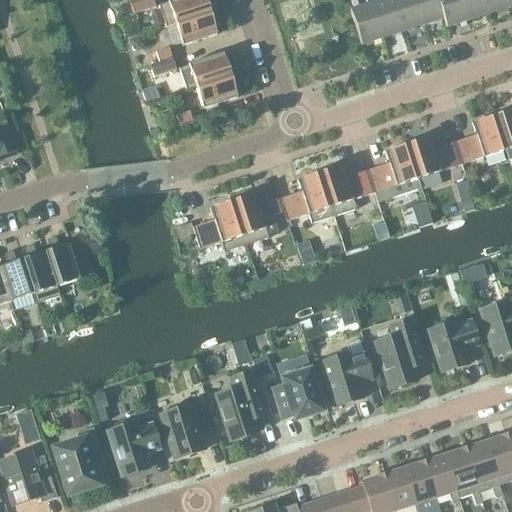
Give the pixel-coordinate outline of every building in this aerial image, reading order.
[(140,5),(130,8),(133,16),(156,9),(152,0),(144,0),(139,2),(140,5)] [(168,4),(158,7),(165,29),(175,26),(210,14),(205,0),(175,0),(167,3),(168,4)] [(382,40),(404,33),(393,0),(385,0),(371,5),(382,40)] [(393,0),(404,33),(424,27),(414,0),(393,0)] [(446,29),(447,29),(437,0),(414,0),(424,27),(443,20),(446,29)] [(467,23),(460,0),(437,0),(447,29),(467,23)] [(460,0),(467,23),(488,16),(482,0),(460,0)] [(482,0),(488,16),(509,9),(505,0),(482,0)] [(361,47),(382,40),(371,5),(349,12),(361,47)] [(210,14),(175,26),(182,48),(217,36),(210,14)] [(169,49),(156,54),(160,65),(173,61),(169,49)] [(196,90),(231,78),(223,54),(188,66),(188,68),(179,71),(187,93),(196,90)] [(173,61),(160,65),(150,68),(154,81),(177,73),(173,61)] [(231,78),(196,90),(204,111),(238,99),(231,78)] [(511,111),(494,117),(509,162),(511,161),(511,111)] [(0,157),(13,153),(6,130),(9,129),(4,113),(0,114),(0,157)] [(181,129),(194,125),(190,114),(177,118),(181,129)] [(462,167),(505,153),(494,117),(471,125),(478,144),(468,148),(466,140),(454,144),(462,167)] [(418,181),(462,167),(454,144),(433,151),(429,139),(407,146),(418,181)] [(420,189),(418,181),(407,146),(384,153),(388,165),(378,169),(366,172),(374,195),(376,203),(420,189)] [(319,174),(334,219),(356,212),(342,167),(326,172),(319,174)] [(355,176),(363,199),(374,195),(366,172),(355,176)] [(311,226),(334,219),(319,174),(297,182),(300,193),(279,200),(286,223),(308,216),(311,226)] [(254,196),(232,203),(246,247),(269,240),(267,236),(278,232),(274,221),(273,222),(263,225),(260,215),(254,196)] [(469,200),(461,203),(464,214),(473,212),(469,200)] [(271,217),(282,213),(279,201),(268,205),(270,212),(271,217)] [(204,225),(192,229),(199,252),(221,245),(224,255),(246,247),(232,203),(209,210),(213,222),(204,225)] [(425,204),(412,208),(419,229),(432,225),(425,204)] [(270,212),(260,215),(263,225),(273,222),(272,217),(271,217),(270,212)] [(99,237),(87,240),(91,258),(103,255),(99,237)] [(83,251),(71,255),(68,246),(59,249),(56,239),(47,242),(50,252),(44,254),(59,299),(60,298),(57,289),(80,281),(79,281),(91,277),(83,251)] [(59,299),(44,254),(36,257),(33,246),(24,249),(27,259),(22,261),(36,306),(59,299)] [(36,306),(22,261),(16,263),(13,253),(4,256),(7,266),(0,268),(0,272),(10,304),(32,297),(35,306),(36,306)] [(311,253),(298,258),(301,268),(314,264),(311,253)] [(0,307),(10,304),(0,272),(0,307)] [(455,275),(443,279),(448,292),(460,289),(455,275)] [(205,284),(190,289),(194,298),(208,293),(205,284)] [(404,290),(394,294),(397,305),(408,301),(404,290)] [(511,308),(509,310),(507,304),(479,313),(494,357),(511,351),(511,308)] [(66,321),(57,324),(61,333),(62,333),(63,332),(69,330),(66,321)] [(309,322),(299,325),(302,335),(312,331),(309,322)] [(389,391),(417,382),(412,369),(425,365),(411,322),(389,329),(392,339),(374,345),(389,391)] [(478,347),(470,322),(456,327),(455,324),(451,325),(447,323),(443,323),(436,325),(433,328),(431,331),(427,332),(441,374),(468,366),(464,352),(478,347)] [(30,333),(21,336),(24,346),(29,344),(33,343),(30,333)] [(372,382),(363,355),(345,361),(342,359),(337,359),(330,361),(327,364),(326,367),(321,369),(334,409),(363,400),(359,386),(372,382)] [(247,357),(235,361),(237,368),(249,364),(247,357)] [(262,361),(253,364),(257,377),(266,374),(262,361)] [(294,423),(323,414),(310,372),(281,380),(283,388),(272,391),(282,422),(293,418),(294,423)] [(194,373),(184,376),(188,389),(198,386),(194,373)] [(230,443),(257,434),(252,417),(264,413),(251,374),(229,381),(232,391),(215,397),(230,443)] [(103,394),(91,398),(96,412),(108,408),(103,394)] [(184,408),(181,406),(176,406),(173,407),(169,410),(168,414),(160,416),(175,461),(204,452),(199,438),(212,434),(203,407),(190,411),(189,407),(184,408)] [(131,426),(128,424),(123,424),(116,426),(112,429),(112,432),(108,434),(122,478),(149,470),(145,455),(159,451),(151,426),(137,431),(135,425),(131,426)] [(68,496),(99,486),(96,478),(108,474),(93,430),(76,435),(79,443),(54,451),(68,496)] [(511,456),(506,438),(485,444),(499,488),(511,483),(511,456)] [(499,488),(485,444),(465,451),(479,494),(492,490),(496,501),(502,499),(499,488)] [(478,495),(479,494),(465,451),(444,458),(458,501),(472,497),(475,508),(482,506),(478,495)] [(35,473),(29,454),(0,463),(0,467),(13,507),(39,499),(41,505),(57,500),(47,469),(35,473)] [(457,501),(458,501),(444,458),(424,464),(435,500),(449,496),(452,507),(459,505),(457,501)] [(415,507),(435,500),(424,464),(403,471),(415,507)] [(398,511),(410,508),(415,507),(403,471),(383,478),(393,511),(398,511)] [(393,511),(383,478),(361,484),(362,488),(350,492),(356,511),(393,511)] [(343,511),(356,511),(350,492),(338,496),(343,511)] [(308,506),(310,511),(324,511),(321,501),(308,506)]
